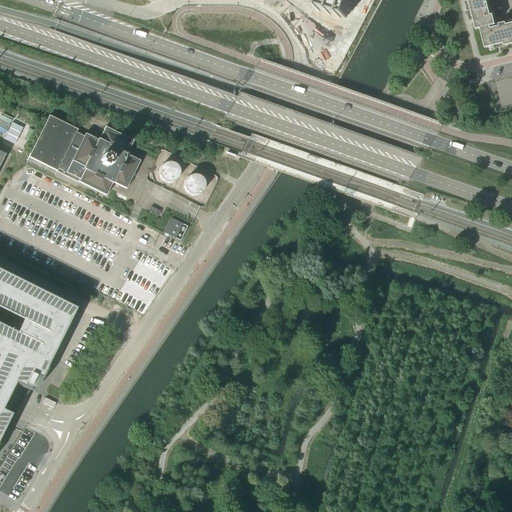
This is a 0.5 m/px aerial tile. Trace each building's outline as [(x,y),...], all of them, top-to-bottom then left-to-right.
[(314,0),(314,9),(318,10),(317,12),(319,12),(320,11),(328,13),(328,15),(330,15),(330,14),(339,17),(339,18),(341,19),(341,17),(342,18),(345,11),(349,12),(352,0),(314,0)] [(490,15),(486,0),(465,0),(466,2),(468,1),(475,30),(480,28),(485,48),(494,45),(490,28),(490,26),(495,25),(493,14),(490,15)] [(511,22),(490,28),(494,45),(503,43),(504,46),(511,43),(511,22)] [(126,189),(128,184),(140,161),(127,155),(127,154),(133,141),(105,127),(98,140),(98,139),(97,140),(85,134),(83,136),(76,133),(77,130),(49,116),(28,157),(56,171),(57,169),(78,180),(77,182),(105,196),(112,183),(113,184),(113,183),(126,189)] [(160,181),(178,182),(179,163),(161,162),(160,181)] [(183,189),(201,196),(208,179),(189,172),(183,189)] [(160,212),(150,207),(148,212),(157,216),(160,212)] [(163,233),(179,241),(187,227),(170,218),(163,233)] [(80,310),(0,270),(0,436),(17,409),(22,402),(80,310)]
